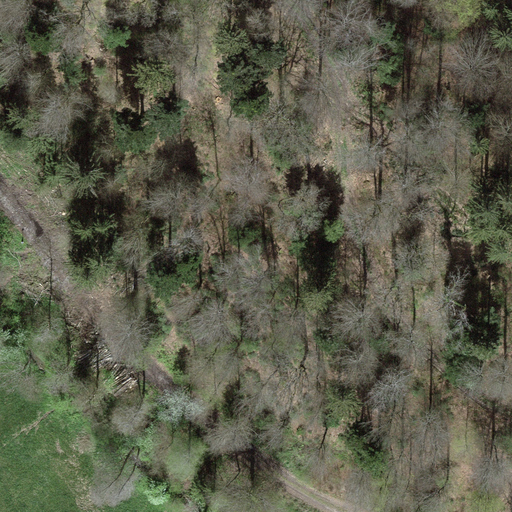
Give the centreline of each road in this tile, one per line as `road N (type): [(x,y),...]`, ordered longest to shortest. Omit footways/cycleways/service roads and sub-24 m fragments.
road 1 (track): [(282,0),(338,84),(347,201),(390,311),(448,372),(511,413)]
road 2 (track): [(342,511),(245,454),(119,339)]
